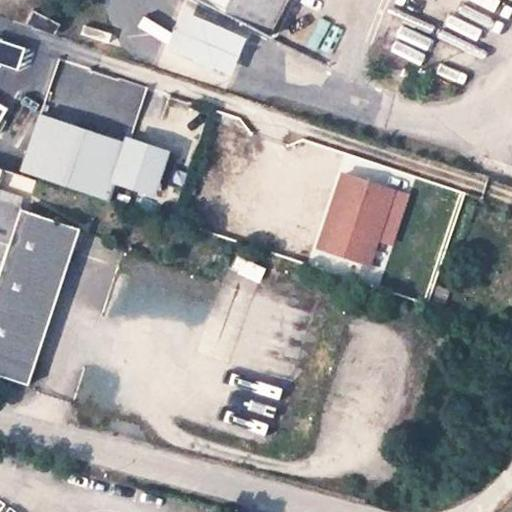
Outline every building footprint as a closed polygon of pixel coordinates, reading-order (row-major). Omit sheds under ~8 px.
[(194,0),(269,38),(288,0),(194,0)] [(55,36),(60,25),(33,11),(25,26),(55,36)] [(246,39),(182,12),(166,48),(231,75),(246,39)] [(0,65),(17,70),(24,50),(0,41),(0,65)] [(0,103),(0,124),(10,109),(0,103)] [(149,194),(163,152),(128,140),(126,147),(40,119),(22,174),(109,202),(115,183),(149,194)] [(0,376),(31,386),(81,226),(56,218),(23,207),(24,202),(0,193),(0,179),(3,169),(0,167),(0,376)] [(376,267),(400,193),(350,177),(326,250),(376,267)] [(458,292),(438,286),(431,305),(455,313),(460,300),(455,298),(458,292)]
